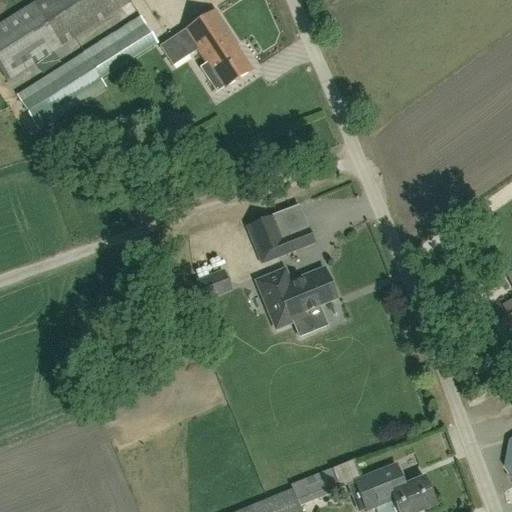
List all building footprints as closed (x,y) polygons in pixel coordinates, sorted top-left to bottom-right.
[(46,0),(0,30),(0,68),(9,83),(131,4),(128,0),(46,0)] [(209,67),(235,48),(237,47),(216,14),(161,49),(173,68),(198,52),(206,64),(208,68),(209,67)] [(108,88),(104,82),(159,46),(142,20),(20,99),(41,132),(108,88)] [(208,68),(206,64),(199,69),(215,94),(224,89),(225,90),(252,73),(235,48),(209,67),(208,68)] [(262,266),(297,253),(314,246),(308,230),(284,240),(275,218),(247,229),(262,266)] [(292,320),(337,302),(324,271),(290,285),(285,273),(257,284),(277,331),(294,324),(292,320)] [(196,283),(202,298),(228,288),(222,272),(196,283)] [(511,336),(511,300),(504,305),(511,317),(497,325),(495,326),(503,341),(511,336)] [(425,480),(405,488),(397,468),(355,484),(366,511),(393,501),(397,511),(425,511),(436,508),(425,480)] [(340,490),(338,486),(332,471),(291,488),(293,493),(246,511),(300,511),(299,507),(340,490)]
